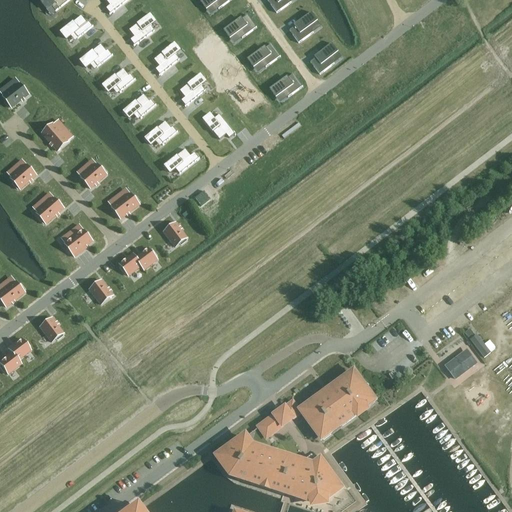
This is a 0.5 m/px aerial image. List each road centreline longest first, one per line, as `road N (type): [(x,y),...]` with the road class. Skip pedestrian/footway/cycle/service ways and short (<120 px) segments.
road 1 (unclassified): [(252,376),(173,396),(25,511)]
road 2 (residential): [(219,167),(95,12)]
road 3 (unclassified): [(106,511),(265,394)]
road 4 (unclassified): [(265,394),(333,345),(320,339),(298,347),(252,376)]
road 5 (residential): [(117,246),(18,132)]
road 6 (residential): [(4,332),(117,246)]
road 7 (residential): [(117,246),(219,167)]
road 8 (residential): [(219,167),(317,91)]
